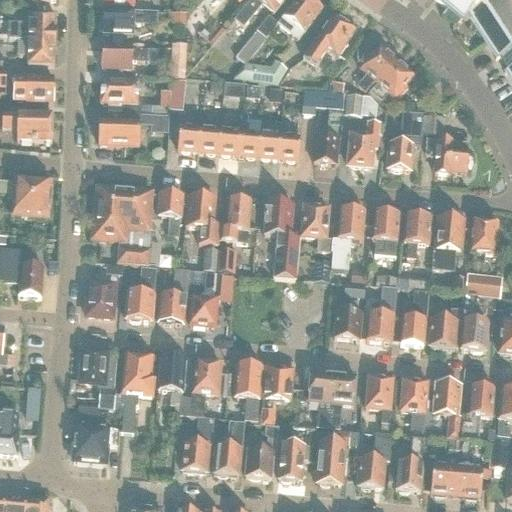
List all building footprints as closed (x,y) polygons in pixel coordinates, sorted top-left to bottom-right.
[(146,0),(161,0),(160,0),(102,0),(102,10),(133,11),(133,0),(146,0)] [(224,0),(202,0),(185,19),(185,36),(192,36),(224,0)] [(253,0),(234,24),(243,31),(262,9),(274,18),(287,0),(253,0)] [(299,43),(303,37),(321,13),(304,0),(298,0),(282,21),(293,30),(288,35),(299,43)] [(469,0),(438,0),(435,4),(459,23),(465,16),(511,81),(511,0),(489,0),(488,1),(485,0),(476,0),(474,3),(469,0)] [(157,17),(141,16),(133,15),(133,17),(102,16),(101,39),(132,39),(132,28),(157,29),(157,17)] [(54,45),(55,20),(28,19),(28,29),(8,28),(8,44),(18,44),(54,45)] [(235,61),(244,68),(276,28),(267,21),(235,61)] [(343,28),(333,21),(311,54),(310,53),(303,64),(315,72),(326,55),(337,62),(345,50),(343,49),(353,35),(350,33),(349,31),(345,28),(343,28)] [(27,70),(53,71),(54,45),(18,44),(18,60),(27,60),(27,70)] [(153,66),(153,54),(131,53),(101,52),(100,74),(130,75),(131,65),(153,66)] [(170,53),(169,82),(183,83),(184,54),(170,53)] [(378,88),(396,67),(388,61),(388,59),(384,55),(382,55),(380,53),(372,61),(369,59),(358,72),(366,79),(356,90),(364,97),(374,86),(376,88),(377,89),(378,88)] [(244,68),(233,82),(276,89),(285,73),(274,65),(269,73),(244,68)] [(376,88),(369,95),(381,105),(388,98),(396,105),(407,92),(404,89),(411,81),(409,79),(409,77),(405,73),(403,73),(396,67),(378,88),(377,89),(376,88)] [(12,107),(52,109),(53,83),(26,82),(25,88),(13,88),(12,107)] [(181,115),(184,85),(173,84),(169,114),(181,115)] [(341,98),(342,87),(329,85),(328,96),(341,98)] [(100,86),(99,109),(107,110),(121,110),(121,118),(139,118),(139,117),(139,109),(136,109),(137,88),(120,87),(100,86)] [(222,87),(210,86),(210,95),(221,96),(222,87)] [(223,87),(222,96),(235,96),(235,88),(223,87)] [(246,90),(245,103),(258,104),(258,92),(246,90)] [(281,105),(282,93),(270,93),(269,105),(281,105)] [(369,95),(367,99),(369,101),(375,108),(377,110),(381,105),(369,95)] [(313,121),(314,114),(315,97),(303,96),(301,120),(313,121)] [(315,97),(314,114),(342,117),(343,100),(315,97)] [(361,121),(363,101),(345,100),(343,119),(361,121)] [(166,118),(166,110),(139,109),(139,117),(166,118)] [(107,110),(106,118),(121,118),(121,110),(107,110)] [(51,146),(52,119),(1,118),(1,133),(16,133),(16,145),(51,146)] [(121,118),(106,118),(106,127),(99,126),(98,150),(138,152),(138,131),(139,118),(121,118)] [(339,145),(341,120),(328,119),(325,144),(314,143),(312,168),(316,168),(319,170),(323,171),(326,169),(335,170),(337,145),(339,145)] [(197,157),(200,120),(195,120),(194,124),(192,124),(191,134),(178,133),(176,156),(180,156),(182,158),(186,158),(188,157),(197,157)] [(217,159),(219,136),(207,135),(207,125),(205,125),(205,121),(200,120),(197,157),(205,158),(207,160),(211,160),(213,159),(217,159)] [(441,142),(443,122),(423,120),(421,140),(441,142)] [(419,152),(422,123),(401,122),(399,150),(388,149),(386,174),(390,175),(393,177),(397,177),(400,176),(409,176),(411,151),(419,152)] [(237,161),(240,124),(235,123),(234,127),(232,127),(231,138),(219,136),(217,159),(220,160),(222,161),(226,162),(228,160),(237,161)] [(246,164),(251,164),(253,163),(257,163),(259,140),(247,139),(248,129),(245,128),(245,124),(240,124),(237,161),(245,162),(246,164)] [(276,165),(280,128),(275,127),(274,131),(272,131),(271,141),(259,140),(257,163),(260,163),(262,165),(266,165),(268,164),(276,165)] [(280,128),(276,165),(284,165),(286,167),(291,168),(293,166),(297,166),(299,144),(286,143),(287,132),(285,132),(285,128),(280,128)] [(376,155),(379,129),(368,128),(366,141),(350,140),(347,171),(350,171),(352,173),(357,173),(360,172),(370,173),(372,155),(376,155)] [(465,179),(465,173),(467,170),(468,166),(466,163),(467,149),(426,145),(425,160),(429,161),(429,162),(435,163),(434,179),(449,180),(449,177),(465,179)] [(12,221),(46,224),(49,191),(46,188),(15,185),(15,187),(0,185),(0,197),(8,199),(7,205),(13,205),(12,221)] [(117,252),(148,255),(148,247),(150,247),(152,222),(148,221),(150,198),(97,193),(92,244),(118,246),(117,252)] [(171,199),(169,197),(165,197),(162,199),(159,198),(157,221),(168,222),(166,240),(178,241),(181,200),(171,199)] [(213,203),(187,201),(184,233),(198,234),(197,249),(216,251),(218,229),(211,229),(213,203)] [(219,246),(245,248),(249,206),(227,204),(224,234),(220,233),(219,246)] [(294,285),(298,243),(289,243),(292,210),(265,207),(262,240),(276,241),(272,282),(294,285)] [(303,210),(301,241),(317,243),(316,256),(328,258),(329,244),(325,244),(327,213),(312,212),(313,209),(307,209),(307,211),(303,210)] [(360,216),(358,214),(351,213),(349,215),(339,214),(336,244),(340,244),(339,263),(348,263),(350,245),(361,246),(363,216),(360,216)] [(394,219),(392,217),(385,216),(383,218),(373,217),(371,245),(374,245),(373,261),(394,263),(397,219),(394,219)] [(426,222),(424,220),(417,219),(415,221),(405,220),(402,248),(406,248),(405,264),(408,264),(409,260),(415,261),(416,249),(427,249),(429,222),(426,222)] [(459,225),(457,223),(451,222),(448,224),(437,223),(434,254),(432,254),(430,275),(453,277),(454,256),(460,257),(463,225),(459,225)] [(493,228),(491,226),(486,226),(483,227),(472,226),(469,258),(472,258),(471,269),(483,270),(484,259),(495,260),(497,246),(495,245),(496,228),(493,228)] [(159,248),(150,247),(148,247),(148,255),(149,255),(147,271),(155,272),(155,271),(157,271),(159,248)] [(115,269),(147,271),(149,255),(148,255),(117,252),(115,269)] [(217,255),(203,254),(201,276),(215,277),(217,256),(217,255)] [(40,303),(42,273),(32,272),(33,259),(1,256),(0,264),(0,288),(18,290),(17,301),(40,303)] [(228,257),(217,256),(215,277),(216,277),(226,278),(228,257)] [(328,287),(330,266),(313,265),(311,285),(328,287)] [(155,275),(155,272),(147,271),(147,274),(141,273),(139,298),(128,297),(125,325),(129,325),(131,327),(138,328),(140,326),(150,327),(155,275)] [(350,289),(364,290),(365,274),(351,273),(350,289)] [(184,302),(186,302),(189,275),(174,274),(171,301),(159,300),(157,328),(160,328),(162,330),(169,331),(172,329),(182,330),(184,302)] [(216,306),(218,306),(220,280),(204,278),(202,304),(191,303),(189,331),(213,333),(216,306)] [(407,295),(412,296),(428,297),(429,280),(408,278),(407,295)] [(220,280),(218,306),(227,307),(230,281),(220,280)] [(450,297),(464,298),(466,281),(452,280),(450,297)] [(467,280),(465,300),(477,301),(479,281),(467,280)] [(381,281),(380,292),(397,293),(398,282),(381,281)] [(111,324),(114,290),(88,288),(85,322),(111,324)] [(364,290),(350,289),(344,289),(343,301),(363,303),(364,290)] [(393,322),(396,294),(382,293),(380,320),(368,319),(365,347),(389,349),(392,322),(393,322)] [(425,325),(428,297),(412,296),(410,324),(402,323),(399,350),(403,350),(405,352),(411,352),(414,351),(421,351),(424,325),(425,325)] [(460,315),(459,327),(461,327),(459,355),(470,356),(472,358),(479,358),(481,357),(485,357),(487,329),(474,328),(476,302),(461,301),(460,315)] [(511,304),(493,303),(492,314),(508,316),(507,328),(500,327),(498,341),(500,341),(498,358),(509,359),(511,361),(511,304)] [(356,318),(357,307),(348,306),(347,318),(335,317),(333,344),(357,346),(360,318),(356,318)] [(459,327),(460,315),(450,315),(449,326),(430,324),(427,352),(431,352),(433,354),(440,355),(442,353),(453,354),(456,327),(459,327)] [(103,396),(112,396),(115,364),(105,363),(105,360),(82,357),(79,388),(96,389),(96,395),(103,396)] [(5,361),(4,370),(13,371),(14,362),(5,361)] [(123,409),(120,437),(132,438),(134,410),(136,410),(137,400),(150,401),(151,386),(147,385),(149,363),(124,361),(120,409),(123,409)] [(179,403),(180,403),(184,367),(160,364),(157,395),(170,397),(169,410),(174,410),(174,408),(179,408),(179,403)] [(217,400),(220,370),(194,368),(192,398),(191,398),(189,422),(202,423),(204,399),(217,400)] [(256,427),(260,373),(236,371),(233,402),(244,403),(242,425),(256,427)] [(289,406),(291,375),(265,374),(263,404),(261,404),(259,429),(273,430),(273,405),(289,406)] [(328,434),(333,380),(309,377),(306,407),(319,409),(316,433),(328,434)] [(333,380),(328,434),(338,435),(340,410),(352,412),(354,382),(333,380)] [(380,426),(393,428),(394,415),(388,415),(391,385),(381,384),(381,382),(371,382),(371,383),(367,383),(364,413),(381,414),(380,426)] [(424,443),(427,418),(423,418),(426,388),(402,386),(399,416),(410,417),(408,441),(424,443)] [(458,445),(459,433),(460,421),(456,421),(459,391),(435,389),(432,419),(447,420),(445,444),(458,445)] [(490,394),(488,392),(481,391),(479,393),(469,392),(467,419),(462,419),(459,446),(477,447),(479,422),(491,423),(493,394),(490,394)] [(500,395),(496,441),(508,442),(509,432),(502,431),(503,426),(511,426),(511,394),(511,396),(500,395)] [(101,414),(112,415),(112,414),(114,397),(112,396),(103,396),(101,414)] [(189,404),(180,403),(179,403),(179,408),(178,421),(188,422),(189,404)] [(38,410),(26,409),(25,423),(36,424),(38,410)] [(108,435),(109,419),(97,418),(97,414),(78,412),(76,433),(75,433),(72,467),(105,470),(106,450),(115,451),(116,436),(108,435)] [(0,460),(16,462),(18,439),(16,439),(17,421),(0,419),(0,460)] [(210,451),(212,424),(197,423),(195,450),(183,449),(180,477),(184,477),(186,479),(192,479),(195,478),(205,479),(208,451),(210,451)] [(392,440),(393,428),(380,426),(379,439),(392,440)] [(275,456),(276,443),(277,431),(267,430),(266,442),(265,456),(247,454),(245,482),(248,483),(250,484),(257,485),(259,484),(270,485),(273,456),(275,456)] [(348,451),(348,445),(349,437),(333,435),(331,460),(317,459),(315,489),(319,489),(319,491),(329,492),(329,490),(340,491),(344,450),(348,451)] [(348,445),(348,451),(360,452),(361,438),(349,437),(348,445)] [(242,453),(243,440),(228,438),(226,452),(214,451),(212,479),(215,480),(217,482),(224,482),(226,481),(237,482),(240,453),(242,453)] [(388,466),(390,440),(374,439),(372,464),(359,463),(356,492),(360,493),(360,494),(370,495),(371,493),(381,494),(384,466),(388,466)] [(410,467),(396,466),(394,495),(398,496),(397,498),(408,499),(408,497),(419,498),(422,469),(424,470),(426,444),(412,442),(410,467)] [(480,483),(481,474),(468,473),(470,456),(467,456),(468,447),(459,447),(458,456),(455,501),(464,502),(464,504),(474,505),(475,503),(479,503),(480,483)] [(509,467),(511,449),(493,448),(491,470),(504,471),(504,466),(509,467)] [(300,487),(303,452),(284,450),(279,454),(278,462),(276,485),(279,485),(280,487),(287,488),(289,486),(300,487)] [(455,501),(458,456),(447,456),(446,471),(432,470),(430,499),(433,499),(433,502),(444,502),(444,500),(455,501)] [(132,478),(151,479),(152,460),(133,459),(132,478)] [(481,474),(480,483),(489,483),(490,475),(481,474)] [(24,511),(26,503),(4,501),(3,511),(24,511)] [(26,503),(24,511),(46,511),(48,505),(26,503)]
